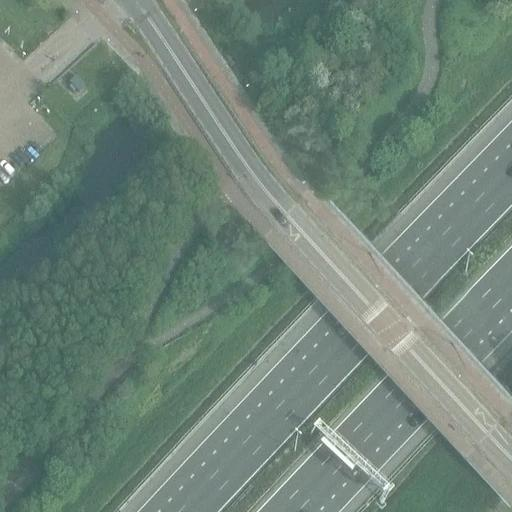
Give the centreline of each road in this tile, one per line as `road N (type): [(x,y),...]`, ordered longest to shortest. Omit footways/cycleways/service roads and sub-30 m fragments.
road 1 (tertiary): [(511,458),(286,215),(134,0)]
road 2 (motorway): [(511,175),(190,511)]
road 3 (motorway): [(293,511),(511,283)]
